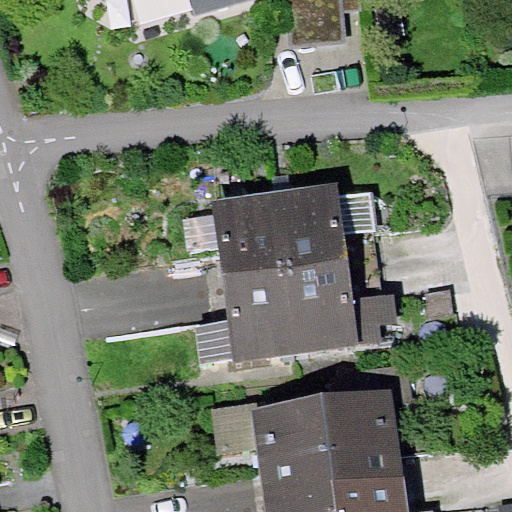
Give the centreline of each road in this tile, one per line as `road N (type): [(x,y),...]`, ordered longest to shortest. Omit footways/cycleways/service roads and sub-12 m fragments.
road 1 (residential): [(0,136),(511,98)]
road 2 (residential): [(0,154),(88,511)]
